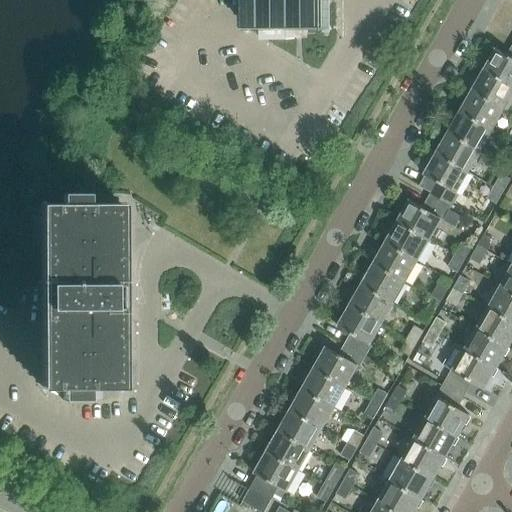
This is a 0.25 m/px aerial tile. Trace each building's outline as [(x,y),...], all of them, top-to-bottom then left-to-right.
[(327,30),(326,0),(249,0),(249,30),(267,30),(267,40),(294,40),(294,30),(327,30)] [(497,49),(485,71),(511,86),(511,57),(508,56),(497,49)] [(511,86),(485,71),(473,92),(504,110),(511,95),(511,86)] [(461,112),(492,130),(504,110),(473,92),(461,112)] [(492,130),(461,112),(449,133),(481,151),(492,130)] [(449,133),(437,154),(469,172),(481,151),(449,133)] [(437,154),(437,155),(430,156),(427,161),(430,167),(425,176),(426,176),(419,187),(452,206),(459,194),(457,193),(469,172),(437,154)] [(494,187),(503,192),(510,180),(501,175),(494,187)] [(503,192),(494,187),(487,199),(496,204),(503,192)] [(44,390),(62,389),(62,401),(89,400),(89,389),(122,389),(121,205),(88,205),(88,194),(61,194),(61,205),(43,205),(44,390)] [(442,219),(441,220),(443,221),(450,210),(429,198),(423,208),(442,219)] [(423,208),(410,201),(398,223),(430,241),(441,220),(442,219),(423,208)] [(430,241),(398,223),(386,244),(418,261),(430,241)] [(477,247),(486,253),(493,241),(484,235),(477,247)] [(455,255),(464,260),(471,248),(462,243),(455,255)] [(386,244),(374,264),(406,282),(418,261),(386,244)] [(486,253),(477,247),(470,260),(479,265),(486,253)] [(464,260),(455,255),(448,267),(457,273),(464,260)] [(374,264),(363,285),(394,303),(406,282),(374,264)] [(511,268),(501,288),(511,294),(511,268)] [(453,289),(463,294),(470,282),(460,277),(453,289)] [(363,285),(351,306),(382,324),(394,303),(363,285)] [(431,297),(441,302),(448,290),(438,285),(431,297)] [(511,294),(501,288),(489,309),(511,322),(511,294)] [(463,294),(453,289),(446,301),(456,307),(463,294)] [(441,302),(431,297),(424,309),(434,314),(441,302)] [(382,324),(351,306),(339,328),(351,335),(370,345),(382,324)] [(477,330),(508,348),(511,341),(511,322),(489,309),(477,330)] [(430,331),(439,336),(446,324),(437,319),(430,331)] [(408,338),(417,344),(424,332),(415,326),(408,338)] [(508,348),(477,330),(465,351),(496,369),(508,348)] [(439,336),(430,331),(423,343),(432,348),(439,336)] [(345,345),(366,357),(372,346),(370,345),(351,335),(345,345)] [(417,344),(408,338),(401,351),(410,356),(417,344)] [(366,357),(345,345),(339,355),(358,366),(358,367),(360,368),(366,357)] [(327,348),(315,369),(346,387),(358,367),(358,366),(339,355),(327,348)] [(465,351),(453,372),(472,383),(484,390),(496,369),(465,351)] [(315,369),(303,390),(334,408),(346,387),(315,369)] [(445,382),(466,394),(472,383),(453,372),(452,371),(445,382)] [(438,398),(457,409),(463,398),(443,386),(436,398),(438,399),(438,398)] [(391,399),(400,405),(407,392),(398,387),(391,399)] [(372,402),(381,407),(388,395),(379,389),(372,402)] [(303,390),(291,411),(322,429),(334,408),(303,390)] [(438,399),(426,420),(457,437),(470,416),(457,409),(438,398),(438,399)] [(400,405),(391,399),(384,411),(393,417),(400,405)] [(381,407),(372,402),(365,414),(374,419),(381,407)] [(279,432),(311,450),(322,429),(291,411),(279,432)] [(457,437),(426,420),(414,440),(446,458),(457,437)] [(367,441),(376,446),(383,434),(374,429),(367,441)] [(348,443),(357,448),(364,436),(355,431),(348,443)] [(279,432),(267,453),(299,471),(311,450),(279,432)] [(402,461),(434,479),(446,458),(414,440),(402,461)] [(376,446),(367,441),(360,453),(369,458),(376,446)] [(357,448),(348,443),(341,455),(350,461),(357,448)] [(299,471),(267,453),(255,474),(258,476),(279,488),(287,492),(299,471)] [(434,479),(402,461),(390,482),(422,500),(434,479)] [(343,483),(352,488),(359,476),(350,470),(343,483)] [(324,485),(333,490),(340,478),(331,473),(324,485)] [(279,488),(258,476),(250,490),(271,502),(279,488)] [(390,482),(378,503),(394,511),(415,511),(422,500),(390,482)] [(352,488),(343,483),(336,495),(345,500),(352,488)] [(333,490),(324,485),(317,497),(326,502),(333,490)] [(265,511),(271,502),(250,490),(243,502),(260,511),(265,511)] [(394,511),(378,503),(373,511),(394,511)]
